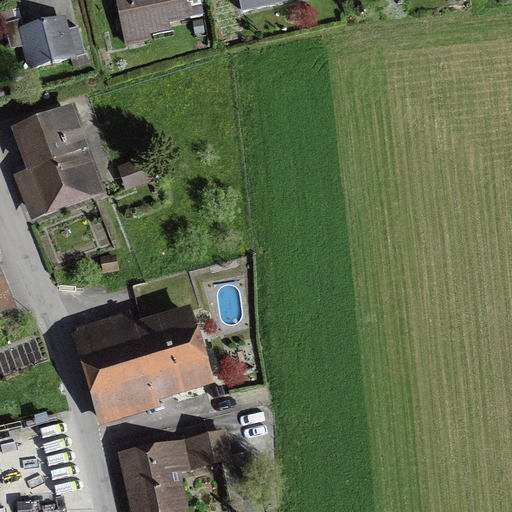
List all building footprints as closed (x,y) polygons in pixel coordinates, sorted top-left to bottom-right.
[(117,0),(124,31),(145,27),(146,31),(168,26),(166,14),(186,10),(187,15),(193,14),(197,37),(206,35),(202,12),(203,11),(200,0),(117,0)] [(240,0),(243,13),(266,7),(265,2),(271,0),(240,0)] [(64,30),(61,19),(23,29),(33,68),(85,54),(78,27),(64,30)] [(78,134),(70,114),(58,119),(58,117),(18,132),(32,170),(18,175),(31,210),(97,185),(84,150),(72,155),(66,138),(78,134)] [(128,187),(150,179),(144,162),(123,170),(128,187)] [(154,393),(203,379),(197,360),(204,358),(191,317),(83,350),(100,404),(153,388),(154,393)] [(140,511),(177,511),(170,475),(204,468),(204,464),(223,460),(225,459),(225,457),(220,435),(128,455),(140,511)] [(234,511),(262,511),(249,452),(225,457),(225,459),(223,460),(234,511)]
